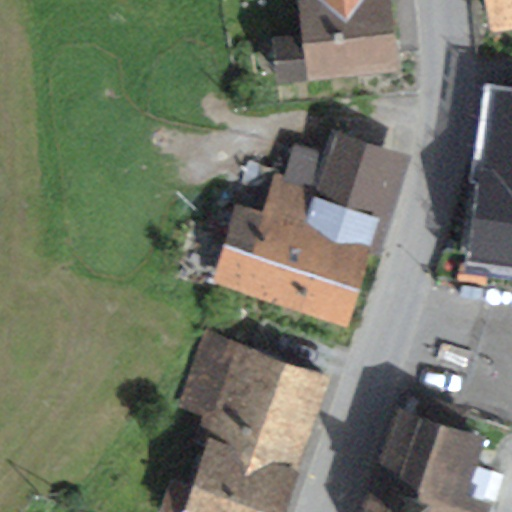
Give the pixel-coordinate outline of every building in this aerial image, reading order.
[(414,0),(316,0),(324,75),(421,65),(414,0)] [(286,76),(315,74),(313,20),(284,22),(286,76)] [(326,225),(261,207),(240,284),(377,321),(422,152),(351,133),(326,225)] [(511,137),(498,261),(511,262),(511,137)] [(294,511),(334,384),(220,349),(194,435),(221,443),(211,474),(188,467),(177,504),(202,511),(294,511)] [(478,442),(401,414),(366,511),(481,511),(483,509),(458,500),(478,442)]
